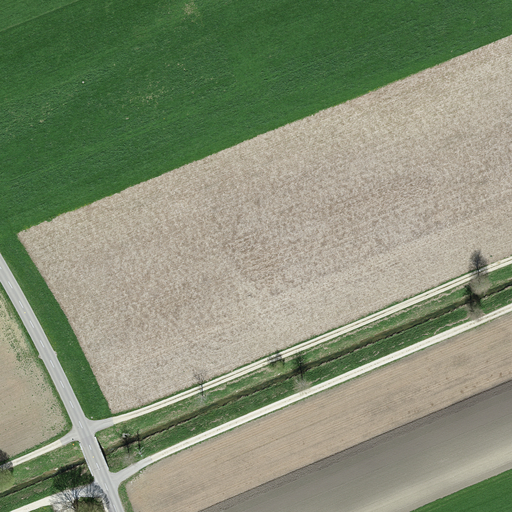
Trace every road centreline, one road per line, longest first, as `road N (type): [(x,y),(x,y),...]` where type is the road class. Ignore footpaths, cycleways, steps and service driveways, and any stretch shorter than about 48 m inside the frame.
road 1 (track): [(0,469),(511,261)]
road 2 (track): [(511,305),(105,484),(20,511)]
road 3 (tertiary): [(0,268),(84,430),(116,511)]
